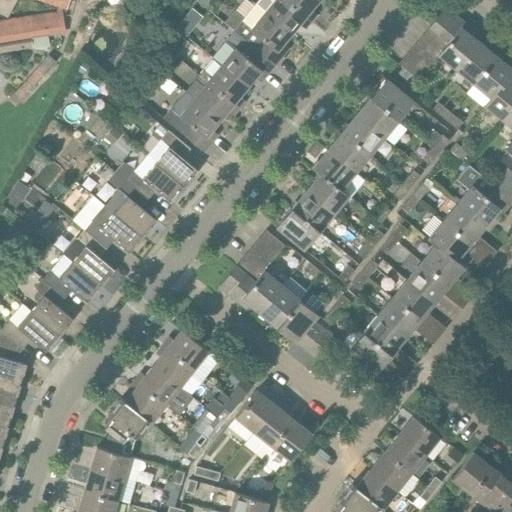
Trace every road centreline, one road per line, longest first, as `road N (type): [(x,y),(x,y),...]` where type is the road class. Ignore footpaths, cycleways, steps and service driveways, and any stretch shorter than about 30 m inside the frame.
road 1 (residential): [(388,3),(166,271)]
road 2 (residential): [(25,511),(61,400),(166,271)]
road 3 (residential): [(372,429),(166,271)]
road 4 (residential): [(511,455),(418,370)]
